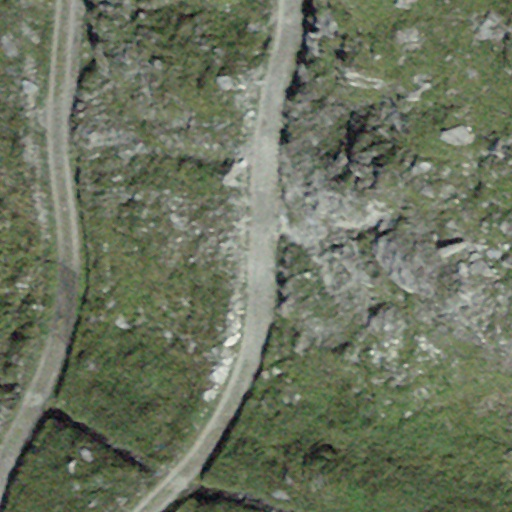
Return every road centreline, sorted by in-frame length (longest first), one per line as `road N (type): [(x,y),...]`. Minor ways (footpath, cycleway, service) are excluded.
road 1 (track): [(154,511),(244,371),(257,328),(292,0)]
road 2 (track): [(68,0),(60,38),(73,167),(66,338),(0,491)]
